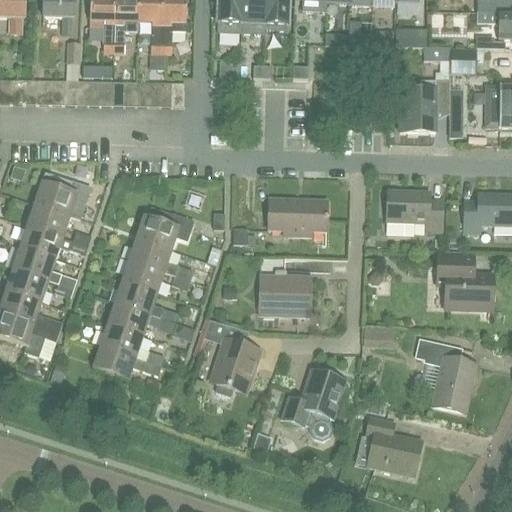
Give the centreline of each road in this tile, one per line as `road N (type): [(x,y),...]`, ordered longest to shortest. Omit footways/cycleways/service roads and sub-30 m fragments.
road 1 (residential): [(261,343),(346,344),(357,163)]
road 2 (tertiary): [(194,511),(0,450)]
road 3 (residential): [(201,126),(0,119)]
road 4 (residential): [(357,163),(201,157),(201,126)]
road 5 (residential): [(511,166),(357,163)]
road 6 (residential): [(201,126),(201,0)]
